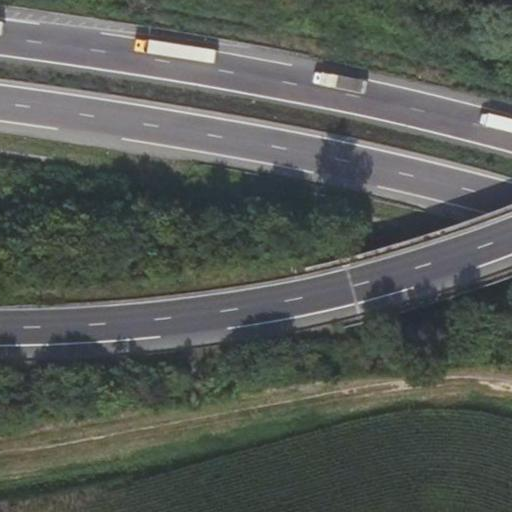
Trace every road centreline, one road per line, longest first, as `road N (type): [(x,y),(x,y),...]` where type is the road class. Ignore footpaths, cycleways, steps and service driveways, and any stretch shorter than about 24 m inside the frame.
road 1 (trunk): [(0,327),(57,329),(354,291),(511,233)]
road 2 (trunk): [(0,103),(320,156),(511,207)]
road 3 (trunk): [(511,136),(347,95),(0,37)]
